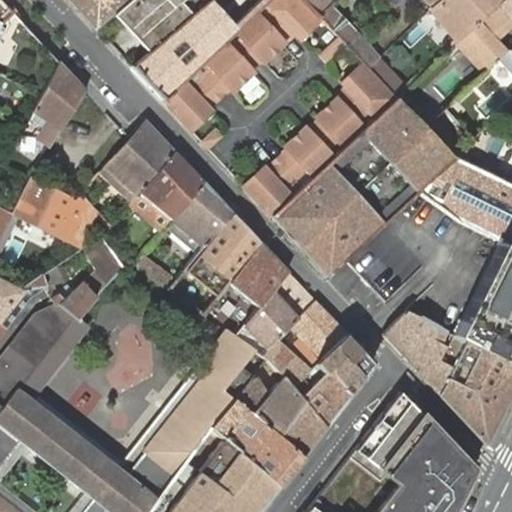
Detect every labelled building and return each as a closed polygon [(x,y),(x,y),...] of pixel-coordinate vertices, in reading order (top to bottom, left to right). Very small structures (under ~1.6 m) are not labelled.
[(0,0),(0,18),(2,17),(9,10),(0,0)] [(67,0),(95,30),(112,15),(116,12),(129,0),(67,0)] [(129,0),(116,12),(150,49),(191,14),(179,1),(172,6),(166,0),(129,0)] [(130,66),(161,100),(181,81),(203,60),(223,41),(233,32),(254,13),(264,3),(267,0),(252,0),(232,19),(215,0),(206,0),(191,14),(150,49),(147,52),(130,66)] [(181,81),(161,100),(190,130),(210,111),(209,110),(231,89),(232,91),(251,71),(261,61),(262,63),(282,43),(284,45),(295,34),(299,39),(320,19),(317,16),(301,0),(267,0),(264,3),(271,10),(260,20),(254,13),(233,32),(240,39),(230,49),(223,41),(203,60),(210,68),(188,88),(181,81)] [(301,0),(317,16),(327,6),(332,1),(330,0),(301,0)] [(439,0),(431,8),(428,10),(455,42),(457,39),(498,0),(439,0)] [(511,44),(511,0),(498,0),(457,39),(485,69),(498,57),(507,49),(511,44)] [(356,35),(327,6),(317,16),(320,19),(326,25),(337,37),(345,45),(356,35)] [(377,58),(356,35),(345,45),(361,63),(366,68),(377,58)] [(345,45),(337,37),(316,56),(325,65),(345,45)] [(481,73),(485,69),(457,39),(455,42),(452,44),(480,74),(481,73)] [(511,44),(507,49),(498,57),(511,71),(511,44)] [(84,90),(56,61),(40,93),(32,110),(47,120),(42,127),(36,137),(48,145),(59,128),(84,90)] [(262,166),(241,186),(254,199),(270,216),(281,204),(290,196),(283,189),(304,170),(311,177),(327,162),(332,157),(326,151),(336,141),(342,148),(360,131),(364,128),(357,121),(366,112),(373,120),(395,99),(394,98),(366,68),(361,63),(339,84),(343,88),(334,97),(335,98),(314,118),(316,120),(306,129),(304,128),(283,147),(285,149),(264,169),(262,166)] [(364,128),(360,131),(414,191),(451,158),(396,98),(395,99),(373,120),(364,128)] [(143,120),(127,136),(103,165),(97,172),(102,177),(108,170),(129,189),(122,195),(128,201),(130,199),(135,194),(137,191),(173,151),(143,120)] [(214,131),(201,143),(202,144),(206,148),(219,136),(214,131)] [(466,150),(462,147),(451,158),(464,164),(468,159),(466,150)] [(202,182),(173,151),(137,191),(135,194),(130,199),(146,212),(152,204),(157,208),(151,214),(161,222),(154,229),(160,233),(167,225),(172,220),(202,182)] [(464,164),(451,158),(414,191),(457,220),(497,240),(511,247),(511,187),(500,181),(464,164)] [(288,236),(325,275),(342,259),(361,241),(382,222),(327,162),(311,177),(290,196),(281,204),(270,216),(288,236)] [(108,170),(102,177),(122,195),(129,189),(108,170)] [(0,251),(16,218),(76,248),(94,210),(78,192),(73,198),(28,176),(10,213),(0,207),(0,251)] [(229,211),(202,182),(172,220),(201,246),(229,211)] [(258,242),(229,211),(201,246),(197,251),(173,281),(167,289),(202,313),(227,282),(258,242)] [(201,246),(172,220),(167,225),(197,251),(201,246)] [(139,258),(107,228),(104,231),(99,236),(115,259),(122,268),(128,261),(133,264),(139,258)] [(115,259),(99,236),(80,248),(94,268),(90,271),(104,286),(122,268),(115,259)] [(511,247),(497,240),(494,245),(492,249),(451,333),(464,340),(511,365),(511,247)] [(285,271),(258,242),(227,282),(235,288),(240,293),(248,299),(253,303),(257,306),(271,288),(285,271)] [(141,255),(139,258),(133,264),(167,289),(173,281),(141,255)] [(53,265),(40,274),(20,287),(32,286),(43,285),(62,281),(53,265)] [(94,297),(104,286),(90,271),(79,281),(61,298),(56,293),(48,297),(52,303),(53,305),(56,304),(75,318),(94,297)] [(43,286),(43,285),(32,286),(20,287),(0,277),(0,322),(5,326),(28,298),(43,286)] [(271,288),(257,306),(242,324),(266,346),(274,337),(286,325),(296,316),(271,288)] [(344,333),(312,300),(296,316),(286,325),(302,343),(291,355),(274,337),(266,346),(259,353),(264,356),(265,358),(281,376),(289,386),(294,381),(302,373),(306,369),(314,362),(344,333)] [(33,314),(0,356),(0,374),(14,386),(30,399),(85,327),(75,318),(56,304),(53,305),(33,314)] [(381,334),(436,394),(450,367),(436,359),(449,333),(416,316),(415,316),(404,310),(398,317),(381,334)] [(233,335),(237,329),(232,325),(227,331),(233,335)] [(135,445),(117,467),(30,399),(14,386),(0,374),(0,511),(143,511),(155,498),(170,478),(173,474),(202,435),(208,428),(231,399),(232,398),(221,389),(253,349),(233,335),(227,331),(225,330),(194,369),(202,376),(143,450),(135,445)] [(371,362),(344,333),(314,362),(322,371),(325,368),(348,394),(349,392),(371,364),(371,362)] [(464,340),(451,333),(449,333),(436,359),(450,367),(464,340)] [(502,407),(511,386),(511,365),(464,340),(450,367),(436,394),(482,443),(484,443),(502,407)] [(322,371),(314,362),(306,369),(302,373),(311,382),(302,390),(294,381),(289,386),(297,395),(323,425),(348,394),(325,368),(322,371)] [(194,369),(135,445),(143,450),(202,376),(194,369)] [(252,373),(232,398),(231,399),(250,413),(301,454),(323,425),(297,395),(289,386),(281,376),(266,394),(252,373)] [(311,382),(302,373),(294,381),(302,390),(311,382)] [(397,391),(302,511),(450,511),(471,470),(466,464),(397,391)] [(277,484),(301,454),(250,413),(231,399),(208,428),(220,438),(267,476),(277,484)] [(255,511),(277,484),(267,476),(220,438),(208,428),(202,435),(173,474),(170,478),(155,498),(143,511),(255,511)] [(301,486),(313,496),(332,473),(320,463),(301,486)]
